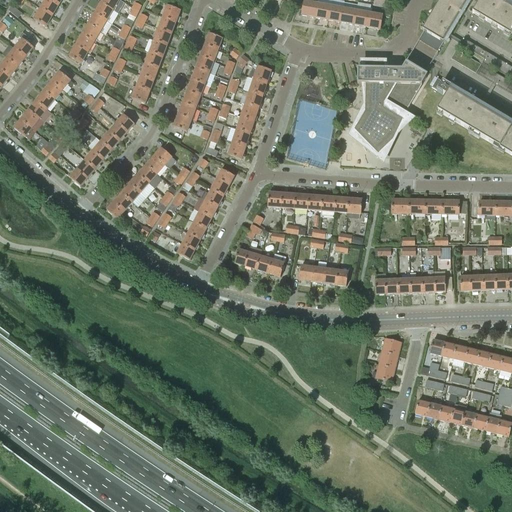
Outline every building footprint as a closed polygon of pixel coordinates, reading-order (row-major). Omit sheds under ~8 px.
[(59,7),(47,0),(45,0),(40,10),(52,17),(59,7)] [(113,12),(119,1),(117,0),(103,0),(100,5),(113,12)] [(438,53),(469,0),(443,0),(440,0),(433,13),(435,14),(432,19),(430,18),(425,25),(427,27),(419,41),(438,53)] [(511,9),(496,0),(480,0),(472,14),(510,37),(511,34),(511,9)] [(314,19),(317,5),(304,2),(301,17),(314,19)] [(134,3),(131,9),(139,13),(141,7),(134,3)] [(107,23),(113,12),(100,5),(94,15),(107,23)] [(327,21),(330,7),(317,5),(314,19),(327,21)] [(18,19),(22,15),(12,6),(8,12),(18,19)] [(162,19),(176,24),(180,12),(167,7),(162,19)] [(340,24),(343,9),(330,7),(327,21),(340,24)] [(139,13),(131,9),(128,15),(136,19),(139,13)] [(353,26),(356,12),(343,9),(340,24),(353,26)] [(52,17),(40,10),(33,21),(46,28),(52,17)] [(366,29),(369,14),(356,12),(353,26),(366,29)] [(380,31),(383,17),(369,14),(366,29),(380,31)] [(88,26),(100,33),(107,23),(94,15),(88,26)] [(140,15),(137,21),(145,24),(148,18),(140,15)] [(176,24),(162,19),(158,30),(172,35),(176,24)] [(145,24),(137,21),(135,27),(142,30),(145,24)] [(81,36),(94,44),(100,33),(88,26),(81,36)] [(121,32),(128,35),(131,29),(123,26),(121,32)] [(172,35),(158,30),(153,42),(167,47),(172,35)] [(128,35),(121,32),(118,37),(115,43),(123,46),(128,35)] [(204,47),(218,52),(222,40),(209,35),(204,47)] [(75,47),(87,55),(94,44),(81,36),(75,47)] [(129,37),(127,43),(134,47),(137,41),(129,37)] [(14,50),(26,59),(33,49),(22,40),(14,50)] [(153,42),(149,53),(163,59),(167,47),(153,42)] [(123,46),(115,43),(112,48),(110,54),(117,58),(123,46)] [(134,47),(127,43),(124,49),(131,52),(134,47)] [(81,66),(87,55),(75,47),(68,58),(81,66)] [(204,47),(200,58),(213,64),(218,52),(204,47)] [(511,79),(511,69),(475,47),(470,55),(511,79)] [(14,50),(6,60),(18,69),(26,59),(14,50)] [(241,54),(235,50),(230,56),(236,61),(241,54)] [(149,53),(145,65),(158,70),(163,59),(149,53)] [(117,58),(110,54),(107,60),(114,64),(117,58)] [(249,61),(247,59),(243,56),(238,63),(239,64),(237,67),(241,71),(249,61)] [(200,58),(195,70),(209,75),(213,64),(200,58)] [(116,65),(123,69),(126,63),(119,59),(116,65)] [(6,60),(0,67),(0,70),(10,79),(18,69),(6,60)] [(227,62),(225,68),(233,71),(235,65),(227,62)] [(357,70),(357,85),(365,86),(364,113),(352,133),(366,154),(371,149),(378,157),(393,142),(403,121),(402,120),(427,77),(406,64),(402,71),(384,70),(384,65),(365,65),(365,70),(357,70)] [(123,69),(116,65),(113,71),(120,75),(123,69)] [(158,70),(145,65),(140,77),(154,82),(158,70)] [(99,68),(92,80),(103,85),(110,73),(99,68)] [(233,71),(225,68),(223,74),(230,77),(233,71)] [(253,81),(267,85),(271,72),(257,68),(255,73),(252,72),(249,80),(253,81)] [(10,79),(0,70),(0,86),(2,88),(10,79)] [(195,70),(191,81),(205,87),(209,75),(195,70)] [(53,81),(64,90),(70,82),(59,73),(53,81)] [(117,81),(110,77),(107,84),(114,88),(117,81)] [(140,77),(136,88),(150,94),(154,82),(140,77)] [(232,80),(229,86),(237,89),(239,83),(232,80)] [(511,127),(487,113),(449,90),(451,88),(447,86),(448,86),(443,83),(442,83),(437,80),(432,88),(437,91),(436,93),(442,96),(443,95),(446,97),(438,110),(444,113),(442,115),(450,120),(451,118),(456,120),(455,123),(469,131),(470,129),(481,135),(479,137),(494,146),(495,144),(505,150),(504,152),(511,156),(511,127)] [(53,81),(45,91),(56,100),(64,90),(53,81)] [(205,87),(191,81),(186,93),(200,98),(205,87)] [(253,81),(249,93),(262,98),(267,85),(253,81)] [(82,92),(94,97),(97,88),(85,84),(82,92)] [(219,85),(216,91),(224,94),(226,88),(219,85)] [(237,89),(229,86),(227,93),(235,95),(237,89)] [(150,94),(136,88),(131,100),(145,105),(150,94)] [(45,91),(37,100),(49,109),(56,100),(45,91)] [(224,94),(216,91),(214,98),(222,100),(224,94)] [(186,93),(182,105),(196,110),(200,98),(186,93)] [(262,98),(249,93),(244,106),(258,110),(262,98)] [(83,101),(89,107),(94,101),(88,95),(83,101)] [(98,99),(94,105),(100,110),(104,105),(98,99)] [(49,109),(37,100),(29,110),(41,119),(49,109)] [(100,110),(94,105),(90,110),(96,115),(100,110)] [(196,110),(182,105),(178,116),(191,121),(196,110)] [(220,111),(228,114),(230,108),(223,105),(222,106),(220,111)] [(258,110),(244,106),(240,118),(254,123),(258,110)] [(208,115),(216,117),(218,111),(210,108),(208,115)] [(41,119),(29,110),(22,120),(33,129),(41,119)] [(76,110),(71,115),(78,121),(82,115),(76,110)] [(228,114),(220,111),(218,118),(226,120),(228,114)] [(78,121),(71,115),(67,120),(73,125),(78,121)] [(216,117),(208,115),(206,121),(213,124),(216,117)] [(123,116),(117,124),(128,133),(134,126),(123,116)] [(191,121),(178,116),(173,128),(187,133),(191,121)] [(254,123),(240,118),(240,119),(235,117),(230,129),(236,131),(250,136),(254,123)] [(82,119),(78,124),(84,129),(89,124),(82,119)] [(33,129),(22,120),(14,130),(25,139),(33,129)] [(78,124),(74,129),(80,134),(84,129),(78,124)] [(128,133),(117,124),(108,133),(120,143),(128,133)] [(56,134),(62,139),(66,134),(60,129),(56,134)] [(214,130),(211,137),(219,139),(221,133),(214,130)] [(199,138),(207,141),(210,134),(202,131),(199,138)] [(250,136),(236,131),(232,144),(246,148),(250,136)] [(108,133),(100,143),(111,152),(120,143),(108,133)] [(62,139),(56,134),(51,139),(58,144),(62,139)] [(219,139),(211,137),(209,143),(217,145),(219,139)] [(66,138),(62,143),(68,148),(73,143),(66,138)] [(68,148),(62,143),(58,148),(64,153),(68,148)] [(111,152),(100,143),(92,152),(103,162),(111,152)] [(246,148),(232,144),(227,156),(241,161),(246,148)] [(41,153),(46,158),(51,152),(46,147),(41,153)] [(216,158),(218,153),(208,148),(205,154),(216,158)] [(176,163),(161,149),(154,157),(165,167),(169,171),(176,163)] [(103,162),(92,152),(84,162),(95,171),(103,162)] [(48,160),(54,165),(59,159),(53,154),(48,160)] [(165,167),(154,157),(146,166),(157,176),(165,167)] [(202,159),(197,166),(204,171),(208,164),(202,159)] [(95,171),(84,162),(76,171),(87,181),(95,171)] [(146,166),(138,176),(149,185),(157,176),(146,166)] [(183,168),(177,177),(184,182),(190,173),(183,168)] [(87,181),(76,171),(69,179),(80,188),(87,181)] [(221,171),(215,182),(228,188),(234,178),(221,171)] [(193,173),(189,178),(196,183),(199,177),(193,173)] [(138,176),(129,185),(140,195),(149,185),(138,176)] [(184,182),(177,177),(173,183),(180,187),(184,182)] [(196,183),(189,178),(185,184),(192,188),(196,183)] [(215,182),(210,192),(223,199),(228,188),(215,182)] [(140,195),(129,185),(121,194),(132,204),(140,195)] [(163,198),(170,203),(173,197),(167,192),(163,198)] [(210,192),(204,202),(217,209),(223,199),(210,192)] [(132,204),(121,194),(113,204),(124,213),(132,204)] [(179,194),(175,199),(181,204),(185,198),(179,194)] [(281,209),(282,195),(268,194),(267,208),(265,227),(272,227),(274,209),(281,209)] [(295,196),(282,195),(281,209),(294,210),(295,196)] [(295,196),(294,210),(307,211),(308,197),(295,196)] [(322,198),(308,197),(307,211),(320,212),(322,198)] [(170,203),(163,198),(159,204),(160,204),(156,209),(162,213),(166,208),(170,203)] [(322,198),(320,212),(334,214),(335,199),(322,198)] [(181,204),(175,199),(171,205),(178,209),(181,204)] [(348,200),(335,199),(334,214),(347,215),(348,200)] [(348,200),(347,215),(348,215),(347,219),(360,220),(361,216),(362,201),(348,200)] [(204,202),(199,213),(212,220),(217,209),(204,202)] [(408,215),(409,202),(392,202),(391,215),(408,215)] [(409,202),(408,215),(425,216),(425,202),(409,202)] [(442,203),(425,202),(425,216),(441,216),(442,203)] [(459,203),(442,203),(441,216),(458,216),(459,203)] [(495,217),(495,204),(479,203),(478,217),(495,217)] [(124,213),(113,204),(106,211),(117,221),(124,213)] [(511,204),(495,204),(495,217),(511,217),(511,206),(511,204)] [(153,213),(149,219),(156,223),(159,218),(153,213)] [(199,213),(193,223),(206,230),(212,220),(199,213)] [(161,220),(168,224),(171,219),(165,214),(161,220)] [(256,216),(253,223),(260,227),(263,220),(256,216)] [(156,223),(149,219),(145,224),(152,229),(156,223)] [(168,224),(161,220),(157,225),(164,230),(168,224)] [(206,230),(193,223),(188,234),(201,241),(206,230)] [(262,231),(251,226),(245,237),(252,241),(256,235),(259,237),(262,231)] [(144,227),(140,234),(147,238),(150,231),(144,227)] [(149,239),(156,243),(160,236),(153,233),(149,239)] [(201,241),(188,234),(182,244),(195,251),(201,241)] [(345,236),(344,244),(350,245),(352,237),(345,236)] [(363,240),(353,238),(351,245),(362,247),(363,240)] [(195,251),(182,244),(177,255),(189,262),(195,251)] [(390,250),(390,249),(384,249),(384,257),(396,257),(396,250),(390,250)] [(415,249),(408,249),(409,257),(415,257),(421,257),(421,250),(415,250),(415,249)] [(246,268),(250,254),(238,251),(234,265),(246,268)] [(250,254),(246,268),(257,272),(261,258),(250,254)] [(273,261),(261,258),(257,272),(268,275),(273,261)] [(284,265),(273,261),(268,275),(280,279),(284,265)] [(310,283),(312,268),(300,267),(298,281),(310,283)] [(324,270),(312,268),(310,283),(322,284),(324,270)] [(324,270),(322,284),(334,286),(336,272),(324,270)] [(336,272),(334,286),(346,288),(348,273),(336,272)] [(375,273),(370,273),(367,288),(375,288),(375,282),(376,282),(375,276),(375,273)] [(483,277),(472,278),(472,292),(484,292),(483,277)] [(495,277),(483,277),(484,292),(495,291),(495,277)] [(507,291),(506,277),(495,277),(495,291),(507,291)] [(472,292),(472,278),(460,278),(460,293),(472,292)] [(433,280),(433,294),(445,293),(445,279),(433,280)] [(422,294),(421,280),(410,281),(410,295),(422,294)] [(433,280),(421,280),(422,294),(433,294),(433,280)] [(387,296),(387,281),(375,282),(375,296),(387,296)] [(398,281),(387,281),(387,296),(399,295),(398,281)] [(410,281),(398,281),(399,295),(410,295),(410,281)] [(381,353),(398,357),(401,344),(385,340),(381,353)] [(441,358),(444,344),(433,341),(429,355),(441,358)] [(444,344),(441,358),(453,361),(456,347),(444,344)] [(468,350),(456,347),(453,361),(465,363),(468,350)] [(480,353),(468,350),(465,363),(476,366),(480,353)] [(381,353),(378,366),(395,370),(398,357),(381,353)] [(480,353),(476,366),(488,369),(491,356),(480,353)] [(503,359),(491,356),(488,369),(500,372),(503,359)] [(511,360),(503,359),(500,372),(511,375),(511,372),(511,360)] [(395,370),(378,366),(375,380),(391,384),(395,370)] [(436,379),(438,372),(429,370),(427,377),(436,379)] [(447,374),(438,372),(436,379),(445,382),(447,374)] [(459,385),(461,378),(452,376),(450,383),(459,385)] [(461,378),(459,385),(468,387),(470,380),(461,378)] [(433,391),(435,383),(426,381),(425,389),(433,391)] [(483,391),(484,384),(476,381),(474,389),(483,391)] [(442,393),(444,386),(435,383),(433,391),(442,393)] [(493,386),(484,384),(483,391),(492,393),(493,386)] [(457,396),(458,389),(450,387),(448,394),(457,396)] [(500,388),(498,397),(506,398),(508,390),(500,388)] [(467,391),(458,389),(457,396),(465,399),(467,391)] [(480,402),(482,395),(473,393),(471,400),(480,402)] [(491,397),(482,395),(480,402),(489,404),(491,397)] [(506,398),(498,397),(496,406),(503,407),(506,398)] [(511,403),(511,399),(506,398),(503,407),(511,409),(511,403)] [(427,418),(430,405),(418,402),(415,415),(427,418)] [(441,408),(430,405),(427,418),(438,421),(441,408)] [(453,411),(441,408),(438,421),(450,424),(453,411)] [(453,411),(450,424),(462,427),(465,414),(453,411)] [(476,417),(465,414),(462,427),(473,430),(476,417)] [(497,435),(500,422),(501,417),(489,415),(488,419),(485,433),(497,435)] [(476,417),(473,430),(485,433),(488,419),(476,417)] [(511,425),(500,422),(497,435),(509,438),(511,425)]
